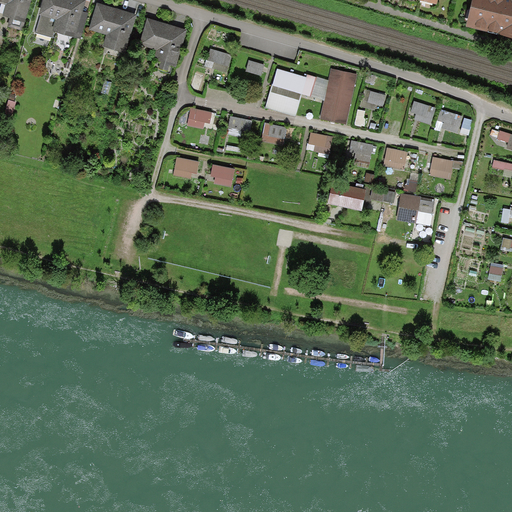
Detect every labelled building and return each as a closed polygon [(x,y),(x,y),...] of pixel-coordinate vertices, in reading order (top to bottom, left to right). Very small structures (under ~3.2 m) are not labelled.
[(30,0),(0,0),(8,3),(5,14),(12,17),(10,25),(22,28),(30,0)] [(85,1),(82,0),(45,0),(36,32),(54,38),(57,29),(75,35),(76,31),(82,10),(85,1)] [(511,0),(474,0),(472,10),(470,9),(468,17),(474,18),(472,24),(489,28),(488,31),(498,33),(498,31),(511,34),(511,0)] [(135,15),(98,4),(92,27),(117,34),(113,45),(125,49),(135,15)] [(82,32),(88,12),(82,10),(76,31),(82,32)] [(186,31),(149,20),(143,42),(159,47),(153,67),(171,72),(173,63),(176,64),(186,31)] [(227,54),(211,49),(208,59),(223,64),(227,54)] [(265,64),(250,60),(247,70),(262,74),(265,64)] [(317,80),(278,69),(274,83),(303,91),(312,94),(317,80)] [(357,75),(333,69),(322,117),(346,123),(357,75)] [(274,83),(267,105),(296,113),(303,91),(274,83)] [(386,95),(372,91),(369,101),(383,105),(386,95)] [(436,107),(414,101),(411,111),(417,113),(416,118),(431,122),(436,107)] [(213,113),(191,108),(188,125),(204,128),(206,122),(211,123),(213,113)] [(463,116),(442,109),(439,120),(445,122),(443,127),(458,131),(463,116)] [(253,120),(230,115),(228,127),(233,128),(232,133),(249,136),(253,120)] [(287,127),(272,124),(269,134),(284,138),(287,127)] [(333,136),(311,132),(309,143),(315,144),(314,150),(330,153),(333,136)] [(373,145),(352,141),(350,151),(356,152),(355,157),(371,160),(373,145)] [(408,152),(388,148),(386,158),(406,161),(408,152)] [(455,162),(433,158),(431,168),(437,169),(436,175),(452,178),(455,162)] [(200,163),(179,159),(176,174),(192,177),(194,171),(198,172),(200,163)] [(365,191),(334,184),(331,201),(361,208),(365,191)] [(421,199),(405,196),(401,216),(431,222),(435,199),(422,196),(421,199)]
